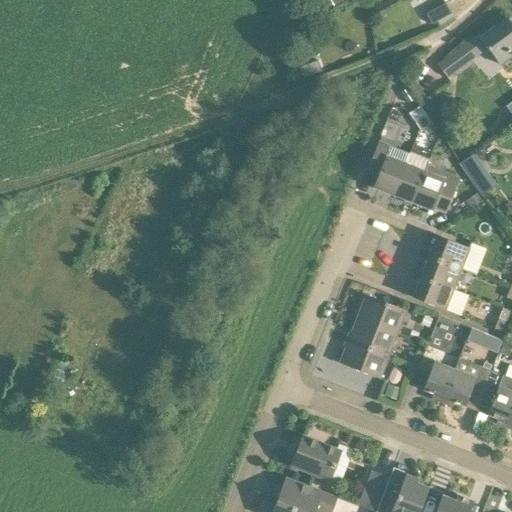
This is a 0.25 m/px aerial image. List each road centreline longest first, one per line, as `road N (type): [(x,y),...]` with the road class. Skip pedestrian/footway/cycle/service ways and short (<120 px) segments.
road 1 (track): [(0,192),(428,44)]
road 2 (unclassified): [(511,478),(282,385)]
road 3 (unclassified): [(282,385),(355,204)]
road 4 (unclassified): [(232,511),(282,385)]
